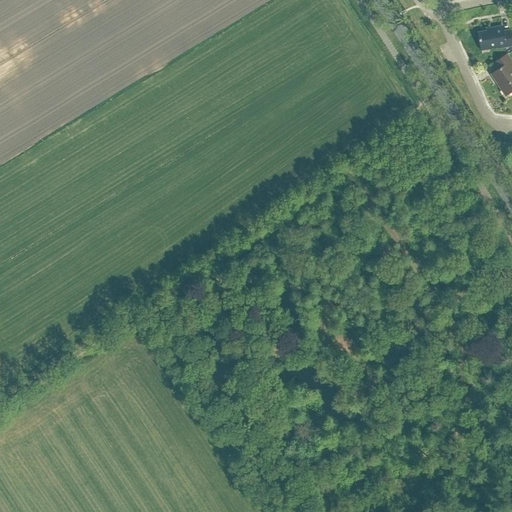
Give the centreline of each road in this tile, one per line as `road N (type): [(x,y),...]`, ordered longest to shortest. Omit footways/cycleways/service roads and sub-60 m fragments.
road 1 (primary): [(511,206),(381,0)]
road 2 (residential): [(511,137),(480,106),(436,9)]
